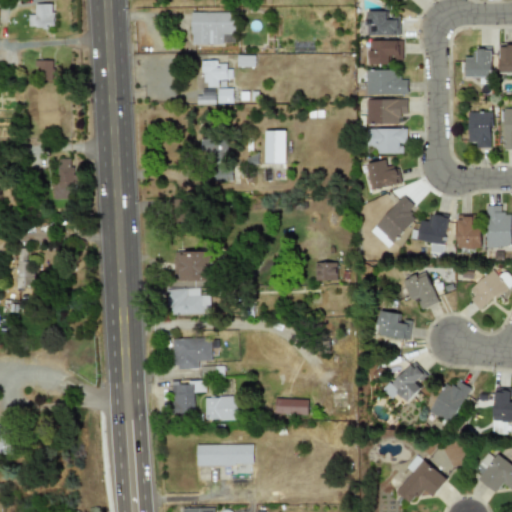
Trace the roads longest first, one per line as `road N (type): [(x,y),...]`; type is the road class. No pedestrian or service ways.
road 1 (primary): [(125,395),(104,0)]
road 2 (residential): [(511,13),(449,9),(428,29),(436,179),(511,177)]
